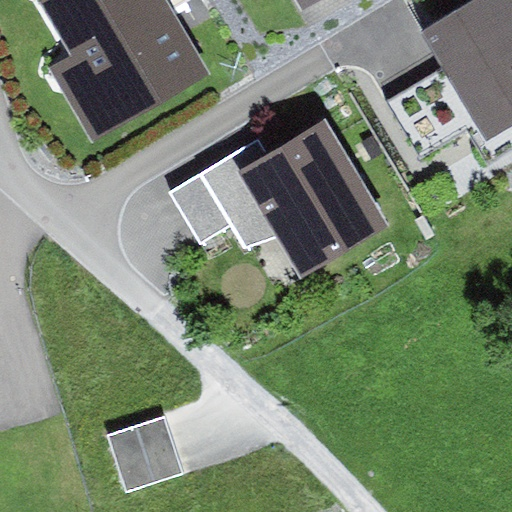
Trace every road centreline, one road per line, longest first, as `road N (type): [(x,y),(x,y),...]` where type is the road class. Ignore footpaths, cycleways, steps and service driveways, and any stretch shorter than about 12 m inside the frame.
road 1 (residential): [(61,217),(374,34)]
road 2 (track): [(155,306),(362,511)]
road 3 (residential): [(61,217),(155,306)]
